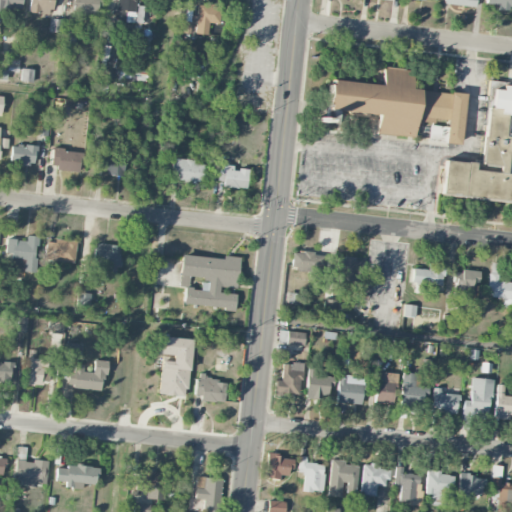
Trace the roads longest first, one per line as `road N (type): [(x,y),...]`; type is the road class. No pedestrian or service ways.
road 1 (secondary): [(236,511),(269,221)]
road 2 (residential): [(269,221),(0,199)]
road 3 (residential): [(511,450),(246,422)]
road 4 (residential): [(244,447),(0,422)]
road 5 (secondary): [(269,221),(293,0)]
road 6 (residential): [(511,46),(291,23)]
road 7 (residential): [(426,233),(297,217),(269,221)]
